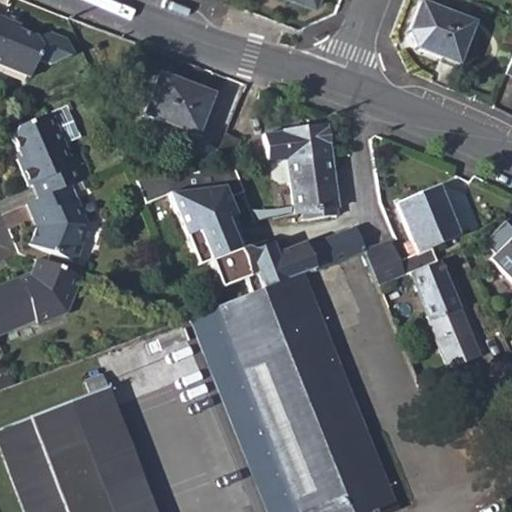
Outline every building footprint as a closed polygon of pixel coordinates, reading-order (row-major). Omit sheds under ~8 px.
[(471,24),(418,4),(407,33),(415,51),(455,66),(471,24)] [(9,13),(24,18),(26,13),(12,7),(9,13)] [(22,23),(24,18),(9,13),(0,9),(0,56),(35,71),(43,53),(57,59),(74,46),(69,31),(53,24),(41,30),(22,23)] [(511,47),(502,74),(511,77),(511,47)] [(155,76),(138,118),(192,139),(209,97),(155,76)] [(31,187),(38,203),(71,189),(85,183),(79,167),(69,171),(65,163),(47,118),(17,131),(12,141),(20,160),(16,161),(28,187),(31,187)] [(324,129),(259,136),(262,166),(269,165),(285,163),(327,158),(324,129)] [(238,142),(222,135),(211,161),(226,168),(238,142)] [(79,167),(85,183),(90,181),(80,157),(65,163),(69,171),(79,167)] [(334,217),(327,158),(285,163),(287,183),(292,215),(301,215),(302,222),(334,217)] [(271,181),(277,185),(287,183),(285,163),(269,165),(271,181)] [(196,229),(209,262),(246,248),(233,215),(239,212),(228,185),(171,193),(186,233),(196,229)] [(76,201),(71,189),(38,203),(26,207),(35,228),(27,245),(71,263),(80,244),(74,241),(81,227),(95,221),(85,198),(76,201)] [(433,189),(393,206),(414,257),(427,251),(455,240),(433,189)] [(486,262),(511,289),(511,234),(502,224),(480,245),(491,257),(486,262)] [(251,296),(297,278),(362,254),(352,231),(304,248),(302,243),(273,254),(269,245),(254,251),(252,246),(246,248),(209,262),(219,289),(245,280),(251,296)] [(433,265),(427,251),(414,257),(395,265),(386,244),(362,254),(376,289),(405,276),(433,265)] [(36,263),(32,273),(28,284),(23,285),(20,278),(4,285),(20,324),(37,317),(39,322),(67,310),(80,279),(36,263)] [(475,362),(436,264),(433,265),(405,276),(431,346),(435,354),(440,361),(446,367),(475,362)] [(20,278),(23,285),(28,284),(32,273),(20,278)] [(388,511),(391,511),(297,278),(251,296),(186,320),(263,511),(388,511)] [(0,332),(20,324),(4,285),(0,286),(0,332)] [(0,429),(0,461),(20,511),(150,511),(103,389),(0,429)]
